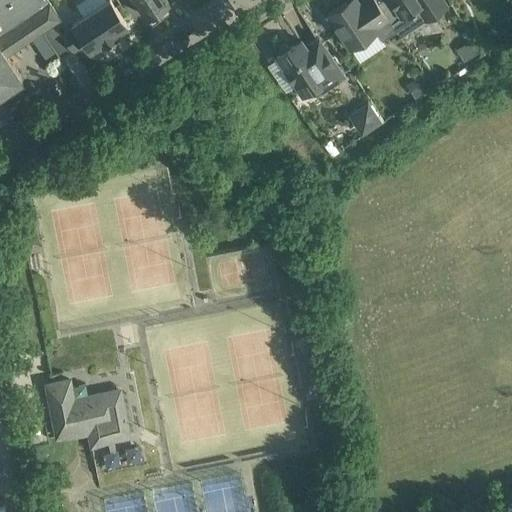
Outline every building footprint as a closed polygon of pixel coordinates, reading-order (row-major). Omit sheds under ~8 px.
[(33,35),(9,0),(0,0),(0,93),(20,80),(20,81),(23,79),(6,54),(31,37),(33,35)] [(9,0),(33,35),(43,29),(61,17),(49,0),(9,0)] [(101,40),(103,44),(117,35),(115,31),(127,23),(111,0),(106,0),(72,23),(73,25),(62,33),(73,50),(85,42),(89,49),(101,40)] [(136,0),(147,15),(168,1),(167,0),(136,0)] [(396,30),(376,0),(358,0),(358,1),(357,0),(347,0),(328,13),(351,47),(376,30),(382,39),(396,30)] [(376,0),(396,30),(401,36),(448,5),(444,0),(376,0)] [(46,57),(57,50),(43,29),(33,35),(31,37),(46,57)] [(280,53),(277,55),(302,93),(313,86),(317,93),(344,75),(318,37),(306,45),(301,39),(291,46),(287,43),(284,43),(280,45),(279,49),(280,53)] [(473,41),(458,51),(467,63),(482,52),(473,41)] [(431,87),(423,73),(407,83),(415,97),(431,87)] [(382,121),(369,101),(348,114),(362,134),(382,121)] [(129,433),(120,387),(74,397),(70,378),(65,379),(46,382),(55,426),(62,425),(63,433),(61,433),(62,434),(74,432),(87,429),(89,441),(129,433)]
